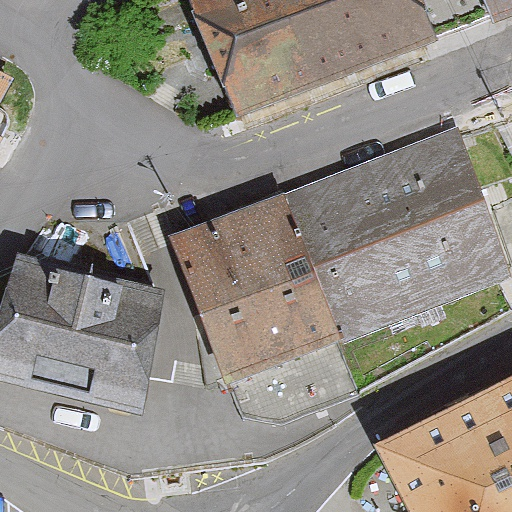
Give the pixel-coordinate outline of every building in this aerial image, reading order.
[(189,0),(215,65),(378,0),(189,0)] [(378,0),(215,65),(240,126),(436,48),(416,0),(378,0)] [(416,0),(436,48),(494,24),(484,0),(416,0)] [(511,0),(484,0),(494,24),(511,17),(511,0)] [(0,104),(11,82),(0,76),(0,104)] [(281,201),(309,278),(487,212),(458,135),(281,201)] [(171,241),(224,383),(232,380),(244,414),(252,435),(289,421),(354,398),(334,345),(309,278),(281,201),(171,241)] [(511,201),(494,211),(511,260),(511,201)] [(487,212),(309,278),(334,345),(511,279),(487,212)] [(169,299),(20,261),(0,338),(0,383),(138,418),(169,299)] [(511,511),(511,383),(381,450),(410,511),(511,511)]
